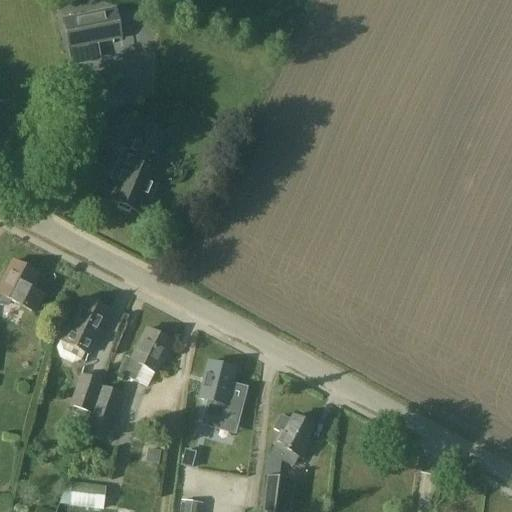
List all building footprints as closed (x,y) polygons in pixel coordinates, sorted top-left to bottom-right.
[(115,9),(112,9),(61,20),(67,51),(122,40),(115,9)] [(94,126),(89,129),(88,136),(92,141),(99,142),(104,138),(105,131),(100,126),(94,126)] [(120,174),(109,201),(118,205),(116,210),(128,215),(130,210),(139,214),(146,199),(150,201),(156,186),(152,184),(154,179),(147,176),(164,137),(165,137),(141,126),(129,154),(126,162),(122,160),(117,173),(120,174)] [(31,290),(39,275),(11,261),(0,282),(0,306),(7,307),(11,301),(35,313),(44,296),(31,290)] [(84,355),(87,356),(108,311),(84,300),(70,330),(67,328),(60,343),(58,343),(56,347),(59,358),(71,364),(81,360),(84,355)] [(147,388),(169,341),(145,330),(132,360),(125,357),(117,374),(134,382),(135,382),(147,388)] [(208,364),(199,400),(208,403),(204,417),(237,426),(247,389),(231,385),(235,372),(208,364)] [(91,416),(102,383),(80,375),(69,408),(91,416)] [(106,445),(122,396),(101,388),(84,437),(106,445)] [(275,448),(270,458),(280,463),(292,469),(297,460),(303,462),(311,447),(306,445),(313,432),(310,430),(310,426),(302,422),(298,424),(292,420),(290,423),(281,418),(274,431),(280,435),(273,447),(275,448)] [(147,448),(145,464),(156,465),(158,450),(147,448)] [(195,454),(185,452),(181,467),(191,470),(195,454)] [(285,511),(290,481),(267,477),(262,511),(285,511)] [(99,511),(102,511),(106,489),(72,484),(69,508),(99,511)] [(200,511),(202,505),(181,503),(179,511),(200,511)]
